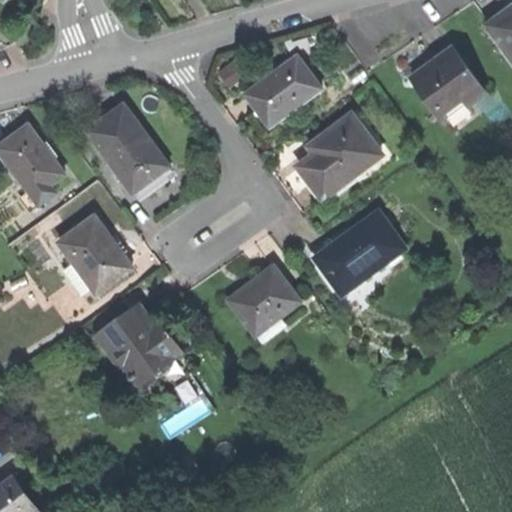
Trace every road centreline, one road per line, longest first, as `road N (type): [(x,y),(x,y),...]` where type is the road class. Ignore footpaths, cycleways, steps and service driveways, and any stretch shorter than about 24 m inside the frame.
road 1 (residential): [(165,53),(337,0)]
road 2 (residential): [(254,182),(274,210),(194,268),(173,241)]
road 3 (residential): [(165,53),(254,182)]
